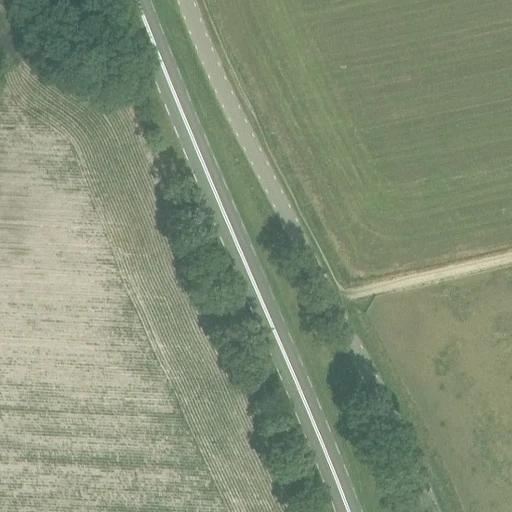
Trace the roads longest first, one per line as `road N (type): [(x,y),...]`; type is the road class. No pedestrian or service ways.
road 1 (unclassified): [(430,511),(226,101),(185,0)]
road 2 (secondary): [(348,511),(137,0)]
